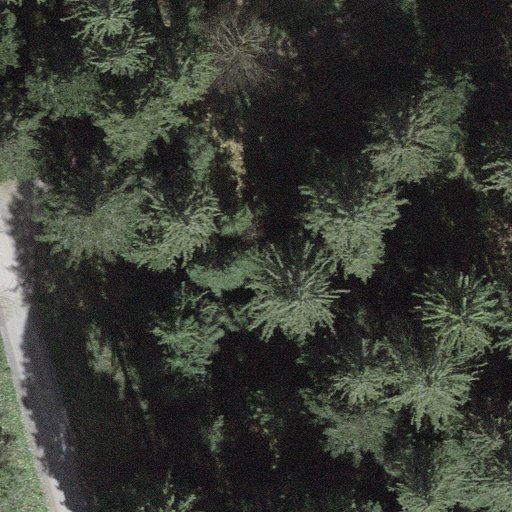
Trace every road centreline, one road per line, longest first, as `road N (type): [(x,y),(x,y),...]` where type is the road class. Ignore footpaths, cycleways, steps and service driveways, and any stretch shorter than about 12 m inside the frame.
road 1 (track): [(0,270),(246,17),(275,0)]
road 2 (track): [(72,511),(0,272)]
